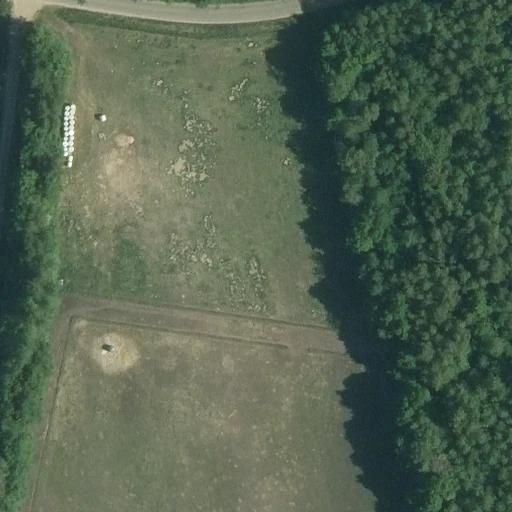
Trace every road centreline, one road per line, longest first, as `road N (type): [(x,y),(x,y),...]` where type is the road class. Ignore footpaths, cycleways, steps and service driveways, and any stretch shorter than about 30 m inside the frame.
road 1 (unclassified): [(318,0),(230,16),(76,0)]
road 2 (track): [(0,170),(18,0)]
